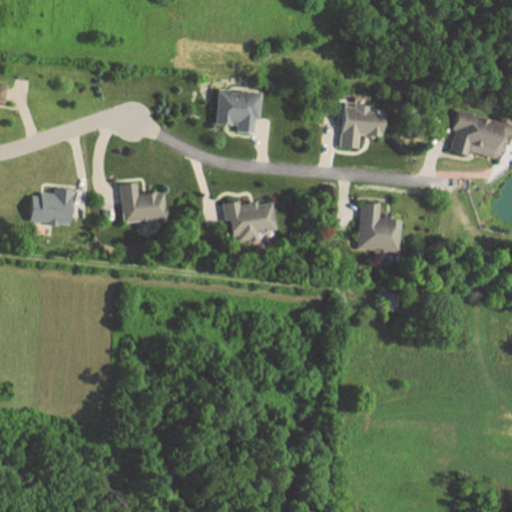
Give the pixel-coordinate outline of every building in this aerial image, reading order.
[(256,92),(213,91),(212,125),(232,126),(232,132),(250,133),(250,120),(255,120),(256,92)] [(336,147),(354,148),(355,136),(377,137),(380,109),(339,106),(336,147)] [(445,152),(463,156),(464,152),(494,160),(501,132),(472,124),(471,126),(450,120),(447,131),(450,131),(445,152)] [(118,222),(162,220),(161,193),(134,194),(133,183),(116,184),(118,222)] [(66,226),(69,189),(50,188),(50,194),(36,193),(36,197),(28,196),(26,222),(66,226)] [(268,200),(219,206),(223,235),(233,233),(234,242),(255,240),(254,232),(272,230),(268,200)] [(398,219),(375,217),(376,204),(357,202),(353,251),(395,255),(398,219)]
